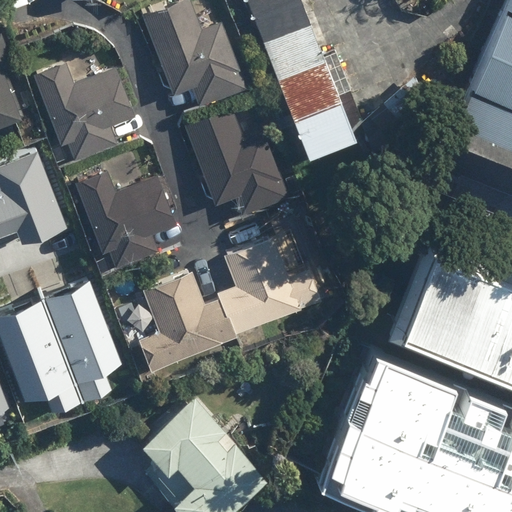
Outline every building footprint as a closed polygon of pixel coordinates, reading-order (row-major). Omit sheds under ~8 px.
[(194,103),(243,83),(217,18),(196,26),(185,0),(169,0),(139,12),(171,91),(186,85),(194,103)] [(240,0),(301,153),(351,133),(298,0),(240,0)] [(511,0),(491,0),(427,142),(511,180),(511,0)] [(0,120),(16,114),(0,72),(0,62),(8,59),(0,37),(0,120)] [(108,122),(133,113),(114,64),(73,80),(65,58),(31,71),(65,161),(115,142),(108,122)] [(228,103),(182,120),(211,201),(232,193),(239,211),(286,194),(262,128),(240,136),(228,103)] [(64,211),(59,197),(41,149),(35,135),(0,147),(0,218),(5,217),(10,231),(64,211)] [(74,179),(114,268),(158,248),(151,232),(176,221),(154,172),(115,190),(104,166),(74,179)] [(511,275),(412,231),(373,318),(511,379),(511,275)] [(133,341),(144,368),(319,299),(306,264),(284,273),(268,232),(222,250),(236,286),(201,300),(188,268),(138,287),(156,332),(133,341)] [(0,294),(0,344),(13,380),(114,344),(86,264),(0,294)] [(511,511),(511,399),(352,328),(293,459),(413,511),(511,511)] [(192,394),(137,441),(149,455),(137,466),(176,511),(218,511),(261,475),(192,394)]
